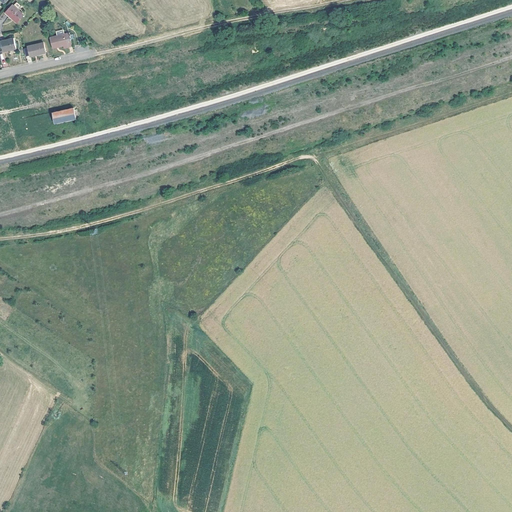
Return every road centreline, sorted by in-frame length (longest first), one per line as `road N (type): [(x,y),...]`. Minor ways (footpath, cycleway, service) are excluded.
road 1 (track): [(0,215),(511,57)]
road 2 (track): [(0,238),(83,227),(511,94)]
road 3 (track): [(308,156),(511,428)]
road 4 (track): [(346,0),(95,55)]
